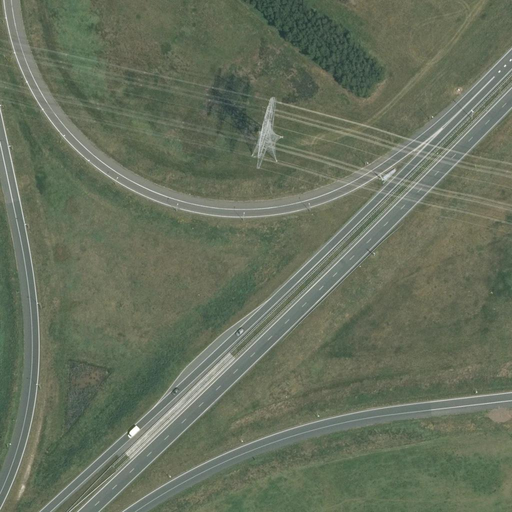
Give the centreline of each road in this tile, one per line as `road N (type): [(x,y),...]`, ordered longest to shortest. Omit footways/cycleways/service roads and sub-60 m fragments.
road 1 (motorway): [(496,79),(350,187),(274,212),(211,212),(122,182),(72,142),(25,70),(8,0)]
road 2 (trunk): [(496,79),(45,511)]
road 3 (trunk): [(88,511),(511,97)]
road 4 (motorway): [(131,511),(223,459),(306,429),(511,398)]
road 5 (motorway): [(0,133),(35,344),(25,430),(0,499)]
